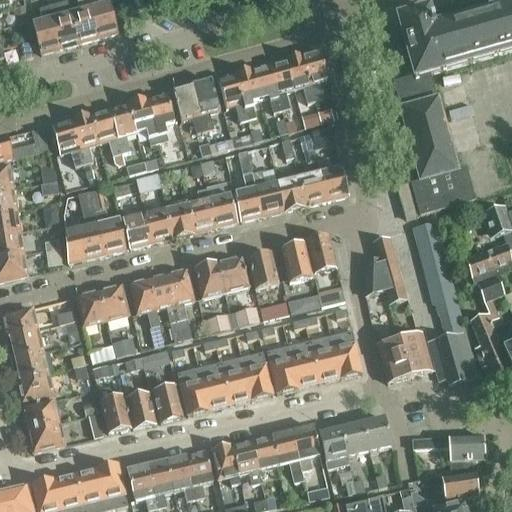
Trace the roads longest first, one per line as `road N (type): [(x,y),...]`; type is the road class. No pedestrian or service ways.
road 1 (residential): [(4,470),(175,445),(379,398),(357,310),(362,227)]
road 2 (residential): [(362,227),(325,226),(0,305)]
road 3 (residential): [(0,126),(332,31)]
road 4 (residential): [(324,3),(0,88)]
road 5 (residential): [(362,227),(356,122),(332,31)]
